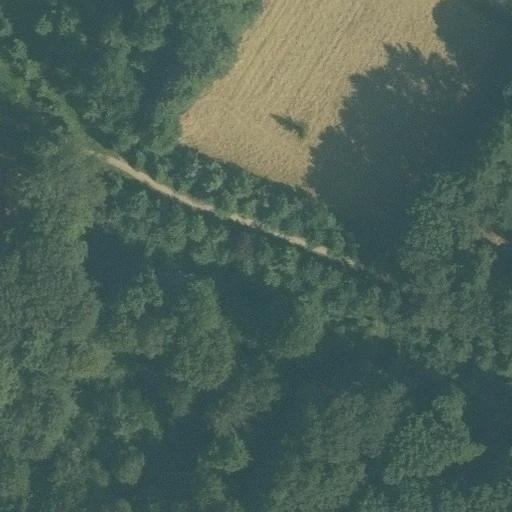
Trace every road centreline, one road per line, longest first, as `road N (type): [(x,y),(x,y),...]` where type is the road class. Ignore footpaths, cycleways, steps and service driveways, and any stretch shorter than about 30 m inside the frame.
road 1 (track): [(0,119),(105,153),(156,185),(511,320)]
road 2 (track): [(105,153),(11,0)]
